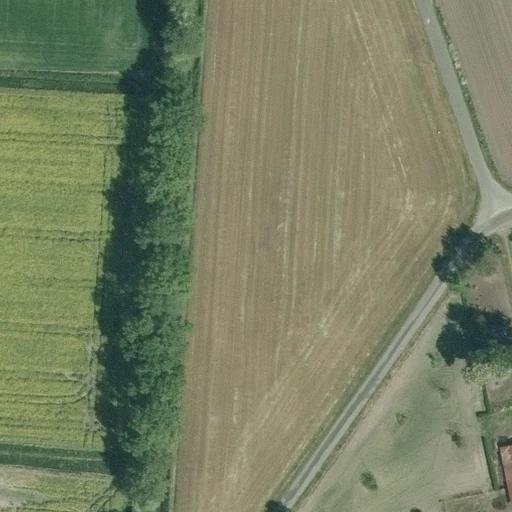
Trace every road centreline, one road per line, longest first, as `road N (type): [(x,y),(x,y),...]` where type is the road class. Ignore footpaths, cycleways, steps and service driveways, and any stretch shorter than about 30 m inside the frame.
road 1 (residential): [(500,216),(449,267),(264,511)]
road 2 (residential): [(500,216),(424,0)]
